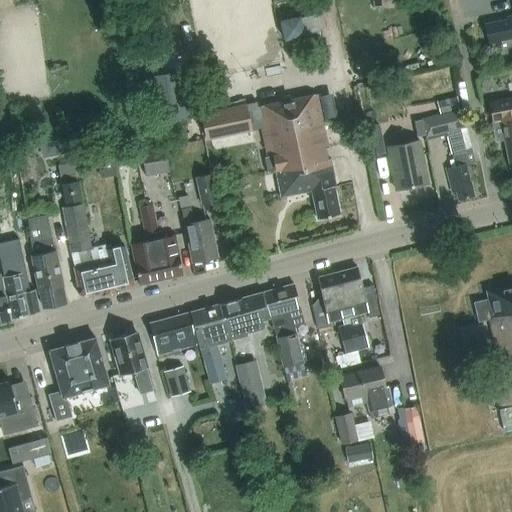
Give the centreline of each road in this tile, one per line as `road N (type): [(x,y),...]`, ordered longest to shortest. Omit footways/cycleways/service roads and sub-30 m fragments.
road 1 (unclassified): [(0,342),(496,212)]
road 2 (unclassified): [(496,212),(450,0)]
